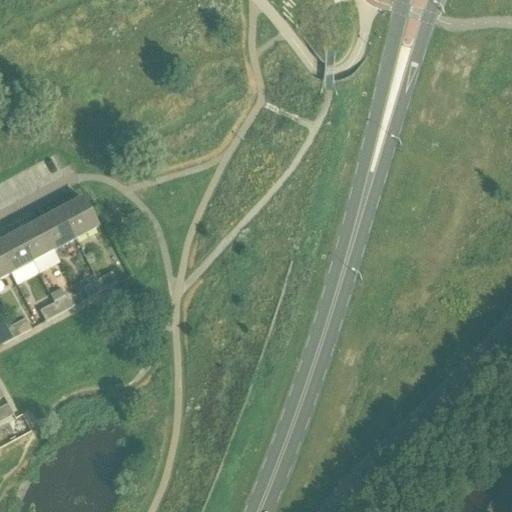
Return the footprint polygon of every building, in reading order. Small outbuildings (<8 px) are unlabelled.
[(59,211),(75,241),(97,229),(81,200),(59,211)] [(53,253),(75,241),(59,211),(37,223),(53,253)] [(53,253),(37,223),(15,234),(31,264),(32,264),(38,276),(59,265),(53,253)] [(0,257),(10,276),(31,264),(15,234),(0,242),(0,257)] [(0,281),(10,276),(0,257),(0,281)] [(96,282),(102,293),(117,285),(111,275),(96,282)] [(88,301),(102,293),(96,282),(82,290),(88,301)] [(16,297),(0,299),(0,300),(3,324),(20,321),(16,297)] [(53,305),(59,316),(74,308),(67,298),(53,305)] [(45,324),(59,316),(53,305),(39,313),(45,324)] [(24,321),(10,328),(16,339),(31,331),(24,321)] [(0,343),(2,347),(16,339),(10,328),(0,333),(0,343)] [(0,423),(13,417),(7,406),(0,409),(0,423)]
